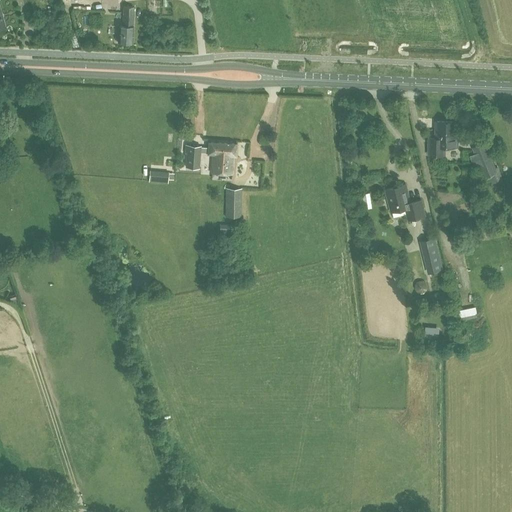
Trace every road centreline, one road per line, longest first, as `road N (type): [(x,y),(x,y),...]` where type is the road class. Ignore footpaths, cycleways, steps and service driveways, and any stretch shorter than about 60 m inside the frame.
road 1 (primary): [(281,78),(237,66),(0,61)]
road 2 (primary): [(0,69),(235,84),(281,78)]
road 3 (primary): [(302,79),(511,88)]
road 4 (track): [(74,510),(76,490),(25,335)]
